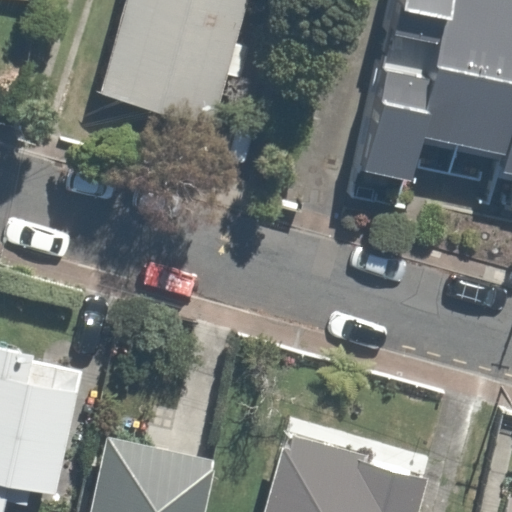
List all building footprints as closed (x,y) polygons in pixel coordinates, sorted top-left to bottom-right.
[(119,0),(97,90),(216,120),(245,0),(119,0)] [(511,0),(381,0),(349,153),(405,165),(412,128),(481,143),(478,159),(511,165),(511,0)] [(0,330),(0,511),(4,511),(11,487),(58,500),(96,356),(0,330)] [(400,511),(413,451),(279,425),(262,511),(400,511)] [(195,511),(206,460),(95,438),(80,511),(195,511)] [(511,511),(511,485),(509,485),(503,511),(511,511)]
